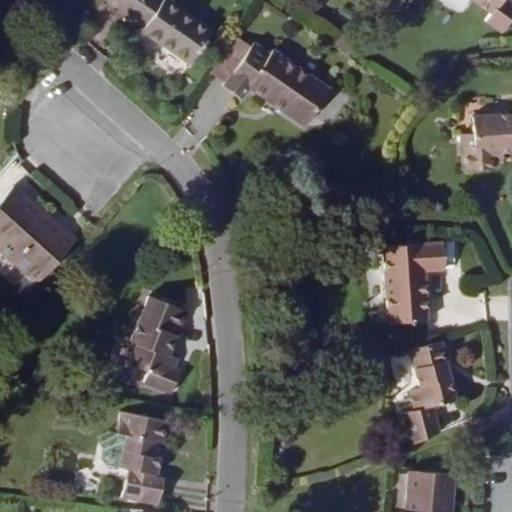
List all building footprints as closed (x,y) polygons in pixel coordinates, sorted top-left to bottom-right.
[(142,31),(190,63),(211,31),(165,0),(105,0),(145,27),(142,31)] [(471,0),(491,13),(485,21),(501,33),(511,17),(511,3),(506,0),(471,0)] [(0,37),(17,41),(21,21),(4,18),(3,22),(0,21),(0,37)] [(226,81),(222,86),(240,98),(248,87),(304,125),(329,89),(272,50),(269,54),(252,43),(248,49),(235,40),(213,72),(226,81)] [(511,114),(471,116),(471,134),(460,134),(461,170),(490,168),(490,164),(490,153),(501,153),(511,152),(511,114)] [(502,164),(501,153),(490,153),(490,164),(502,164)] [(13,187),(0,200),(0,247),(31,276),(19,288),(27,295),(26,296),(31,301),(42,288),(44,289),(56,275),(49,269),(74,242),(13,187)] [(444,269),(441,242),(382,247),(387,323),(427,320),(423,271),(444,269)] [(186,311),(149,296),(130,342),(137,345),(129,364),(148,372),(144,382),(171,393),(180,372),(173,369),(177,359),(168,355),(186,311)] [(455,400),(440,342),(408,350),(419,389),(409,392),(413,410),(402,413),(410,445),(439,433),(432,406),(455,400)] [(167,422),(120,412),(115,433),(107,431),(100,436),(99,444),(103,450),(101,459),(105,465),(127,469),(121,498),(158,506),(163,479),(155,477),(167,422)] [(452,496),(453,475),(408,471),(406,502),(411,503),(410,511),(450,511),(451,507),(446,506),(447,496),(452,496)]
